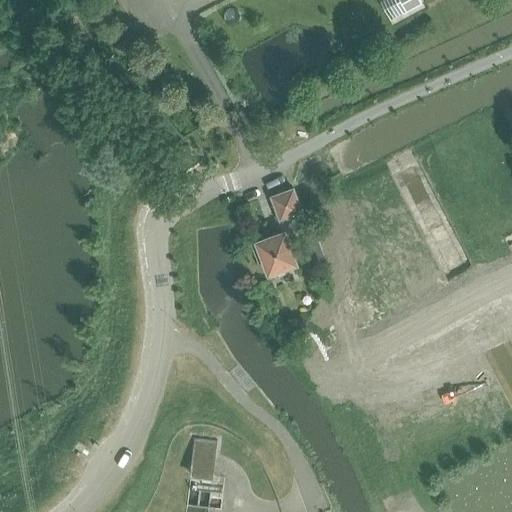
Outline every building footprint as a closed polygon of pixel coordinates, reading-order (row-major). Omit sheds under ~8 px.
[(421,2),(420,0),(396,0),(403,13),(421,2)] [(281,220),(303,212),(294,189),(273,197),(281,220)] [(268,273),(296,262),(285,233),(275,237),(270,237),(265,241),(257,244),(254,245),(260,261),(263,260),(268,273)] [(306,245),(296,248),(300,260),(302,260),(305,268),(327,260),(322,249),(309,254),(306,245)] [(194,438),(190,474),(214,477),(218,441),(194,438)]
